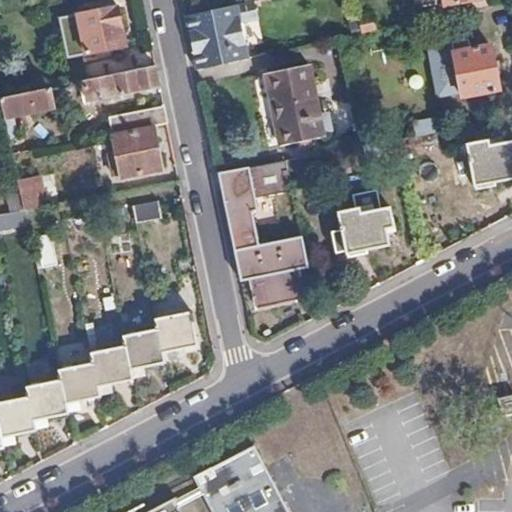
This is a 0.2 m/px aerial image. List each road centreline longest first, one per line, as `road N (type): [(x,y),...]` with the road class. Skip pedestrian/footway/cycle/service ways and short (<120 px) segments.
road 1 (residential): [(237,388),(160,0)]
road 2 (residential): [(237,388),(511,248)]
road 3 (residential): [(0,511),(237,388)]
